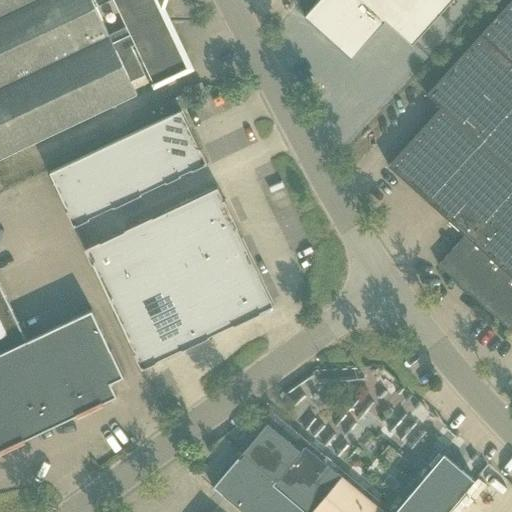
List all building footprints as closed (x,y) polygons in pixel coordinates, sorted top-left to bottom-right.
[(0,0),(0,159),(136,94),(131,83),(145,76),(131,47),(134,45),(154,86),(190,69),(162,9),(164,0),(0,0)] [(318,0),(304,16),(351,58),(385,21),(412,45),(452,0),(318,0)] [(511,0),(426,94),(441,107),(388,166),(465,235),(438,265),(511,332),(511,0)] [(196,96),(205,92),(201,82),(191,87),(196,96)] [(198,147),(181,110),(154,122),(180,176),(181,175),(180,174),(191,169),(192,170),(207,163),(200,147),(198,147)] [(166,182),(180,176),(154,122),(128,135),(153,187),(165,181),(166,182)] [(128,200),(142,194),(141,193),(153,187),(128,135),(102,147),(128,200)] [(114,207),(128,200),(102,147),(76,159),(101,212),(113,206),(114,207)] [(74,226),(90,218),(89,217),(101,212),(76,159),(50,172),(67,209),(66,210),(74,226)] [(223,199),(217,187),(165,212),(177,238),(231,213),(224,199),(223,199)] [(190,265),(177,238),(165,212),(153,217),(152,216),(138,223),(164,277),(190,265)] [(216,252),(242,240),(236,228),(238,227),(231,213),(177,238),(190,265),(216,252)] [(138,289),(164,277),(138,223),(124,229),(125,231),(112,236),(138,289)] [(138,289),(112,236),(101,242),(100,241),(84,248),(92,264),(93,264),(111,302),(138,289)] [(273,305),(242,240),(216,252),(247,317),(261,311),(273,305)] [(216,252),(190,265),(221,329),(233,324),(233,325),(248,318),(247,317),(216,252)] [(195,343),(209,337),(209,335),(221,329),(190,265),(164,277),(195,343)] [(181,350),(195,343),(164,277),(138,289),(168,354),(181,349),(181,350)] [(0,354),(27,341),(0,284),(0,354)] [(168,354),(138,289),(111,302),(130,341),(135,352),(134,353),(142,369),(157,361),(157,360),(168,354)] [(80,414),(104,402),(117,396),(111,383),(124,377),(116,359),(92,310),(41,334),(80,414)] [(0,451),(80,414),(41,334),(27,341),(0,354),(0,451)] [(301,451),(267,423),(242,453),(245,456),(241,461),(238,459),(234,463),(232,463),(230,464),(228,465),(226,466),(224,467),(223,469),(222,471),(221,473),(220,475),(220,477),(219,479),(220,481),(220,483),(221,485),(222,487),(225,491),(221,495),(240,511),(449,511),(476,481),(444,454),(394,511),(383,511),(305,446),(301,451)]
